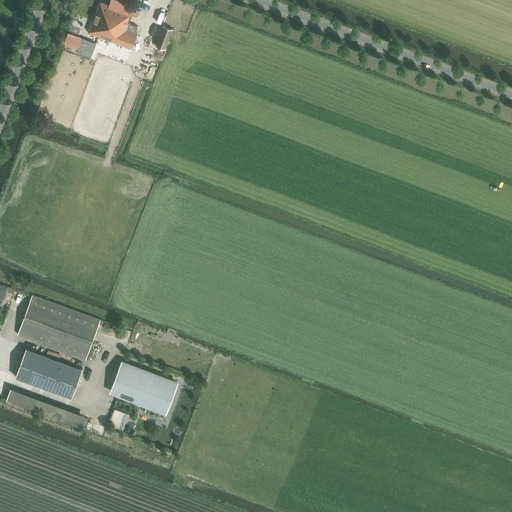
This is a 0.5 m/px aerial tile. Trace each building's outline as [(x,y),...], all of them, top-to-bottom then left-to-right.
[(137,34),(126,30),(135,6),(118,0),(111,0),(110,5),(101,2),(90,32),(132,48),(137,34)] [(156,45),(166,48),(173,29),(163,25),(156,45)] [(69,33),(64,44),(78,50),(80,45),(82,38),(69,33)] [(78,50),(77,52),(91,58),(96,43),(89,40),(86,47),(80,45),(78,50)] [(0,301),(2,302),(6,290),(14,293),(15,289),(8,286),(0,283),(0,301)] [(33,295),(19,334),(87,359),(101,320),(33,295)] [(82,370),(27,350),(16,379),(71,399),(82,370)] [(177,384),(121,363),(110,391),(167,412),(177,384)] [(129,414),(115,409),(109,425),(123,430),(129,414)]
